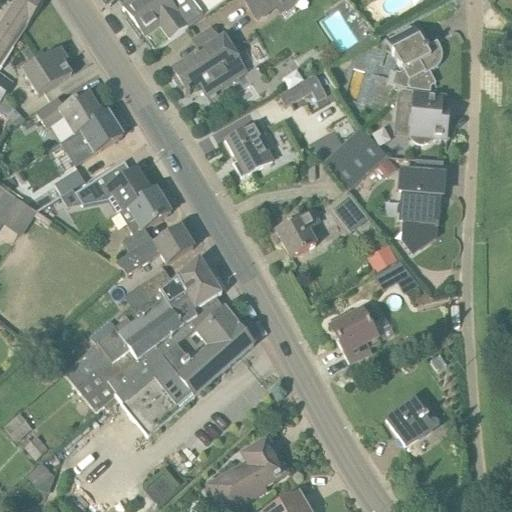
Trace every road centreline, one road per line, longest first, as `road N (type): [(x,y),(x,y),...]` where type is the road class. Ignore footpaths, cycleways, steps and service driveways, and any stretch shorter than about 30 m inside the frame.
road 1 (secondary): [(383,511),(148,111),(68,0)]
road 2 (residential): [(473,0),(467,282),(470,404),(485,511)]
